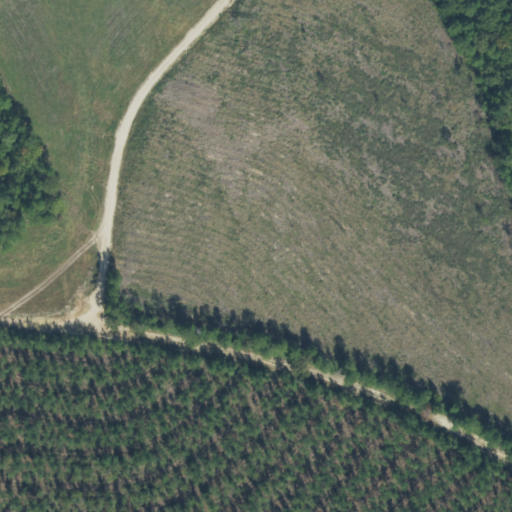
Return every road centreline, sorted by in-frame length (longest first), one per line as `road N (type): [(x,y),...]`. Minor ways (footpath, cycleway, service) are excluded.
road 1 (residential): [(511,510),(103,333),(0,320)]
road 2 (residential): [(103,333),(103,224),(163,59),(230,0)]
